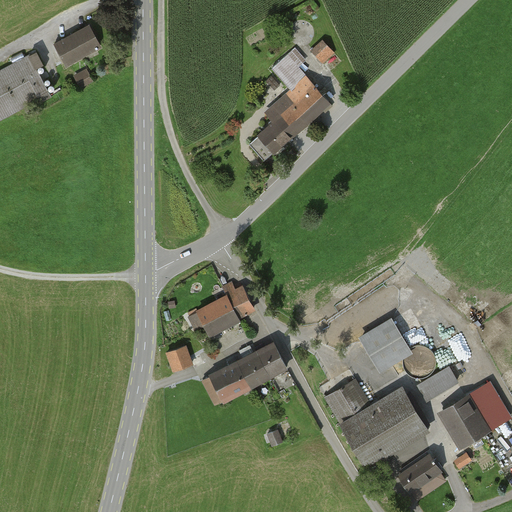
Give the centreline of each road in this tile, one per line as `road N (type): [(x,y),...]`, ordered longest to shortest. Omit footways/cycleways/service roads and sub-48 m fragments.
road 1 (unclassified): [(221,243),(467,0)]
road 2 (unclassified): [(221,243),(381,511)]
road 3 (secondary): [(146,274),(143,0)]
road 4 (track): [(162,0),(164,112),(221,243)]
road 5 (secondary): [(109,511),(143,362),(146,274)]
road 6 (track): [(146,274),(50,277),(0,268)]
road 7 (track): [(139,385),(200,370),(272,332)]
